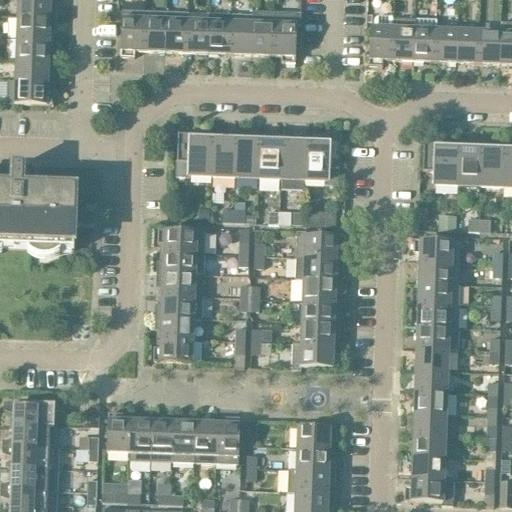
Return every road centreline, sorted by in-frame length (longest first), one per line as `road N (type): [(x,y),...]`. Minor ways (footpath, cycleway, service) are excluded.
road 1 (residential): [(378,511),(392,124)]
road 2 (residential): [(0,358),(98,361),(126,337),(132,152)]
road 3 (residential): [(132,152),(139,120),(171,95),(334,100)]
road 4 (residential): [(79,150),(85,0)]
road 5 (residential): [(392,124),(431,99),(511,101)]
